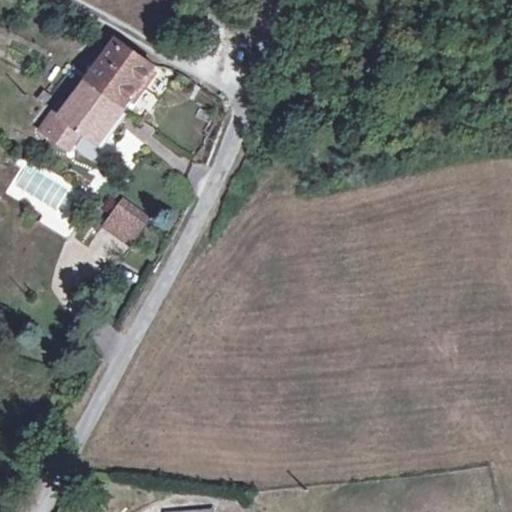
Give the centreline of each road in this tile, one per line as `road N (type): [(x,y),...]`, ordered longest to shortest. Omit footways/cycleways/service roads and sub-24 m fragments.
road 1 (residential): [(38,511),(188,230),(247,100)]
road 2 (residential): [(247,100),(71,0)]
